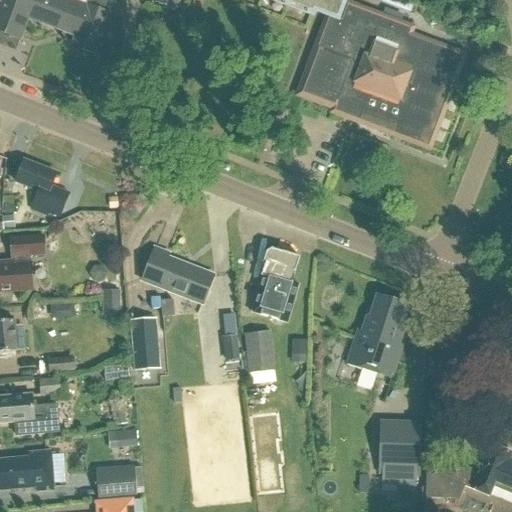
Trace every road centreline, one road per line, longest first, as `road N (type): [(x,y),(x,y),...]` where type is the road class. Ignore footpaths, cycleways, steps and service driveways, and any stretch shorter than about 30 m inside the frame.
road 1 (tertiary): [(434,274),(0,100)]
road 2 (residential): [(434,274),(511,83)]
